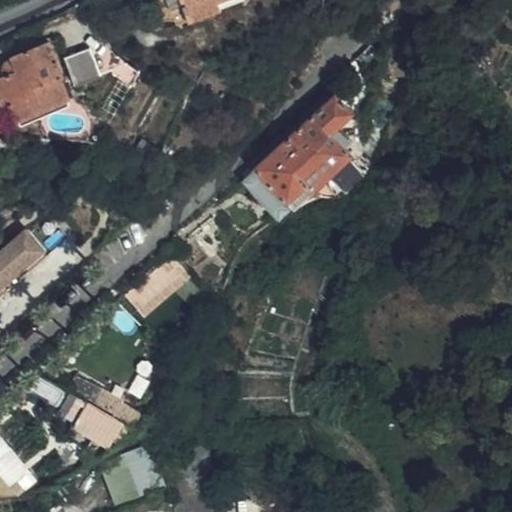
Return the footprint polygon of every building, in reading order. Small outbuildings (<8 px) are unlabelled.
[(182,14),(176,0),(150,0),(152,15),(164,20),(182,14)] [(218,0),(176,0),(182,14),(218,0)] [(246,2),(244,0),(218,0),(182,14),(187,24),(246,2)] [(121,81),(128,69),(111,55),(108,45),(64,61),(73,88),(109,75),(121,81)] [(59,81),(61,81),(47,47),(10,62),(13,70),(10,76),(0,80),(0,100),(6,98),(16,123),(67,103),(59,81)] [(13,70),(10,62),(9,62),(6,65),(5,67),(3,69),(3,72),(3,74),(4,78),(10,76),(13,70)] [(138,78),(128,69),(121,81),(133,87),(138,78)] [(336,96),(254,168),(286,200),(303,186),(309,190),(352,154),(345,146),(351,141),(339,128),(353,116),(351,112),(336,96)] [(0,103),(2,109),(9,106),(6,98),(0,100),(0,103)] [(131,166),(150,176),(160,157),(143,147),(131,166)] [(337,201),(365,170),(351,157),(322,187),(337,201)] [(286,200),(254,168),(242,178),(277,217),(309,190),(303,186),(286,200)] [(318,228),(341,254),(347,234),(331,218),(318,228)] [(0,273),(30,248),(12,229),(7,233),(0,239),(0,273)] [(0,273),(0,284),(35,254),(30,248),(0,273)] [(106,383),(73,421),(109,451),(141,413),(106,383)] [(171,491),(179,505),(178,493),(213,492),(211,424),(177,423),(172,446),(171,491)] [(166,486),(151,441),(121,451),(126,464),(105,471),(115,502),(166,486)] [(179,505),(214,495),(213,492),(178,493),(179,505)] [(214,511),(214,495),(179,505),(178,511),(214,511)]
